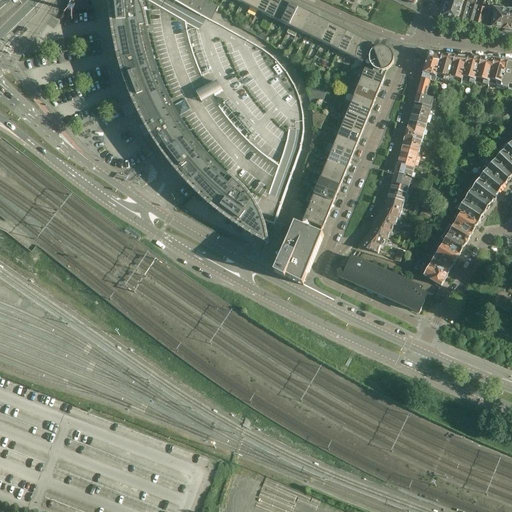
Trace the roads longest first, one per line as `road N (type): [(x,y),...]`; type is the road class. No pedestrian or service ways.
road 1 (secondary): [(89,182),(187,253),(411,368)]
road 2 (residential): [(326,252),(378,207),(410,97),(405,58)]
road 3 (residential): [(326,252),(405,58)]
road 4 (residential): [(431,330),(325,280),(326,252)]
road 5 (residential): [(431,330),(489,235),(511,224)]
road 6 (secondary): [(89,182),(0,85)]
